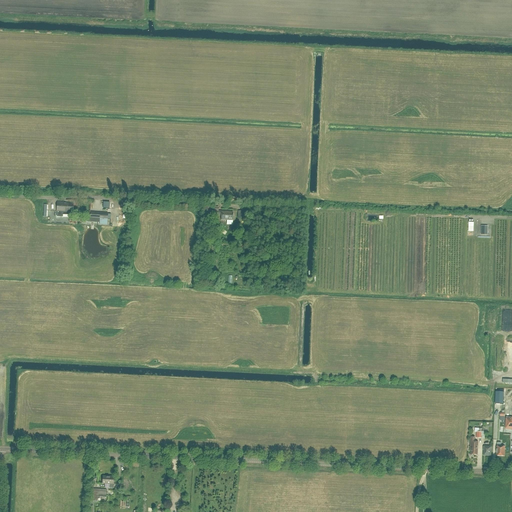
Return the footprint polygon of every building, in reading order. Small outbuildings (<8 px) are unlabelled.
[(73,212),(73,204),(64,204),(64,203),(57,203),(56,212),(68,213),(68,212),(73,212)] [(221,220),(232,221),(233,213),(226,213),(226,212),(221,212),(216,212),(216,216),(221,216),(221,220)] [(477,430),(476,438),(481,439),(485,439),(485,432),(482,432),(482,430),(477,430)] [(477,455),(478,443),(475,442),(475,438),(471,437),(470,451),(471,451),(471,455),(477,455)] [(504,456),(505,447),(501,447),(501,443),(497,443),(497,447),(496,456),(504,456)] [(113,489),(113,477),(103,476),(102,484),(109,484),(109,488),(113,489)] [(106,490),(93,489),(89,489),(88,502),(97,503),(97,499),(98,497),(105,497),(106,495),(106,490)]
